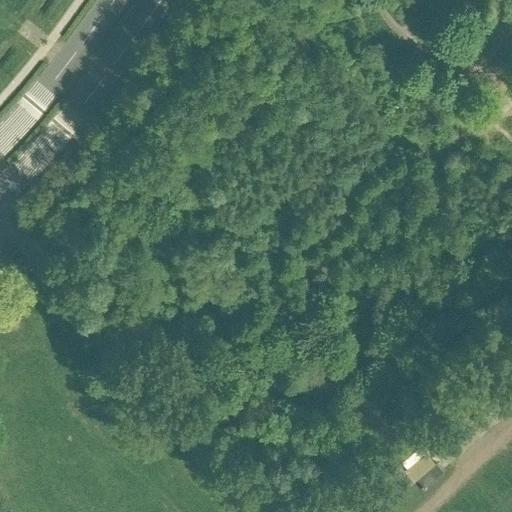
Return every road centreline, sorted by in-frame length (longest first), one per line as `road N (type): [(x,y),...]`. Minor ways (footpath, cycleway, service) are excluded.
road 1 (unknown): [(0,225),(215,468)]
road 2 (tertiary): [(0,193),(61,130),(159,0)]
road 3 (tertiary): [(113,0),(0,140)]
